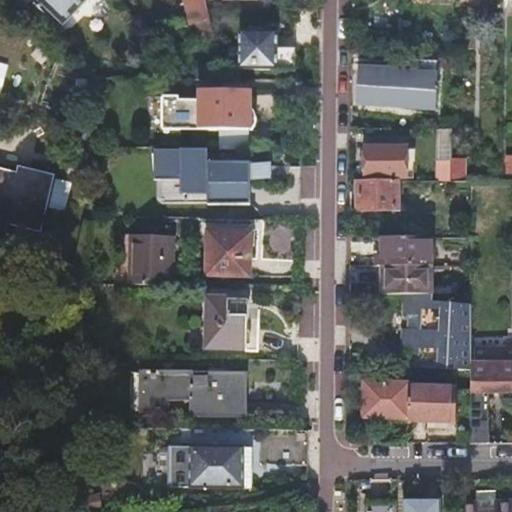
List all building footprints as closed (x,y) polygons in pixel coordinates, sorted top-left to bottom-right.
[(12,0),(22,10),(31,0),(32,0),(61,27),(87,0),(12,0)] [(182,0),(189,32),(195,32),(199,32),(209,32),(205,16),(201,0),(182,0)] [(199,32),(195,32),(189,32),(157,30),(162,50),(199,51),(199,32)] [(276,34),(240,34),(240,71),(294,71),(294,50),(275,50),(276,34)] [(360,73),(360,108),(437,111),(439,63),(415,63),(414,75),(360,73)] [(217,152),(246,152),(246,132),(249,132),(250,96),(200,96),(200,104),(179,104),(179,99),(163,99),(162,131),(217,132),(217,152)] [(437,162),(451,162),(451,131),(437,131),(437,162)] [(407,151),(369,150),(368,178),(406,179),(407,151)] [(249,207),(250,165),(207,164),(207,152),(153,151),(153,181),(180,181),(207,181),(207,196),(207,207),(249,207)] [(437,162),(436,182),(451,182),(451,162),(437,162)] [(13,170),(0,167),(0,171),(16,175),(17,169),(49,176),(37,229),(6,222),(5,226),(40,234),(54,173),(14,164),(13,170)] [(0,240),(1,241),(5,226),(6,222),(37,229),(49,176),(17,169),(16,175),(0,171),(0,240)] [(49,203),(62,205),(67,182),(54,179),(49,203)] [(180,181),(180,196),(207,196),(207,181),(180,181)] [(399,212),(399,182),(360,181),(360,211),(399,212)] [(511,182),(501,182),(473,182),(473,195),(479,195),(480,246),(511,245),(511,225),(508,225),(508,195),(511,195),(511,182)] [(135,286),(178,287),(180,236),(136,235),(135,286)] [(208,235),(207,276),(248,277),(248,235),(208,235)] [(441,268),(453,268),(453,240),(382,239),(381,257),(376,257),(376,267),(378,267),(382,267),(441,268)] [(433,296),(441,296),(441,268),(382,267),(382,296),(400,296),(433,296)] [(433,307),(433,296),(400,296),(400,315),(406,315),(406,331),(400,331),(400,348),(415,348),(419,344),(427,353),(434,353),(434,369),(471,370),(471,349),(472,308),(433,307)] [(206,300),(205,348),(244,348),(244,351),(256,352),(257,319),(247,319),(248,301),(206,300)] [(415,348),(414,369),(434,369),(434,353),(427,353),(419,344),(415,348)] [(511,350),(471,349),(471,370),(471,444),(490,444),(488,424),(488,394),(511,394),(511,350)] [(244,375),(138,373),(138,415),(167,412),(167,403),(188,404),(189,418),(244,419),(244,375)] [(387,376),(349,376),(348,398),(364,399),(365,384),(387,384),(387,376)] [(364,419),(408,420),(408,388),(408,384),(387,384),(365,384),(364,399),(364,419)] [(408,420),(408,423),(454,424),(454,388),(408,388),(408,420)] [(511,411),(491,412),(491,441),(511,440),(511,411)] [(242,449),(188,449),(188,488),(242,489),(242,449)] [(82,490),(81,511),(110,511),(111,491),(82,490)] [(366,511),(398,511),(398,500),(367,500),(366,511)] [(443,511),(444,500),(407,500),(406,511),(443,511)] [(511,511),(511,501),(494,502),(494,511),(511,511)] [(295,511),(296,502),(266,506),(266,511),(295,511)]
